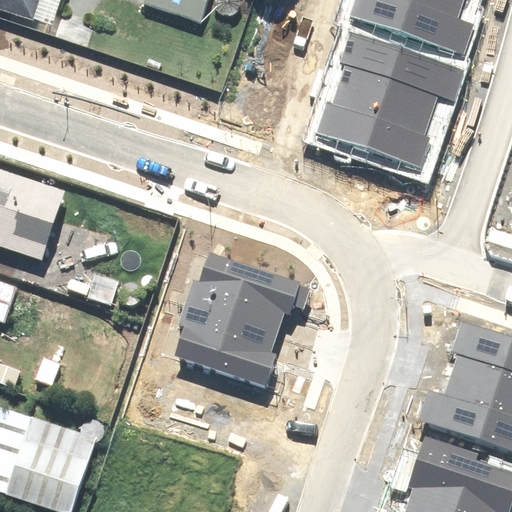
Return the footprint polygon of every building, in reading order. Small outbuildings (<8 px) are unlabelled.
[(0,0),(0,14),(36,27),(44,0),(0,0)] [(213,0),(148,0),(144,12),(203,31),(213,0)] [(353,0),(348,16),(463,53),(473,22),(456,17),(461,0),(353,0)] [(328,105),(318,135),(427,171),(437,139),(426,135),(438,100),(456,106),(466,75),(350,37),(342,63),(349,65),(336,108),(328,105)] [(0,252),(46,268),(69,197),(0,174),(0,252)] [(187,327),(179,351),(270,381),(279,354),(274,352),(285,319),(297,322),(308,288),(208,256),(200,279),(194,277),(178,324),(187,327)] [(121,286),(97,279),(89,303),(114,310),(121,286)] [(122,307),(123,309),(128,314),(131,315),(134,316),(137,316),(139,316),(142,316),(145,314),(148,313),(150,311),(152,309),(153,306),(154,304),(155,301),(155,298),(154,295),(153,292),(152,289),(150,287),(148,285),(145,284),(143,282),(140,282),(137,282),(134,282),(131,283),(129,284),(126,286),(124,288),(122,290),(121,293),(120,296),(120,298),(120,301),(121,304),(122,307)] [(0,326),(8,329),(20,292),(0,285),(0,326)] [(511,342),(457,324),(446,356),(457,360),(446,395),(428,389),(418,420),(511,450),(511,342)] [(0,411),(0,498),(39,511),(78,511),(101,445),(36,422),(35,424),(0,411)] [(508,511),(511,500),(511,476),(476,465),(480,453),(424,435),(406,488),(414,491),(406,511),(508,511)]
